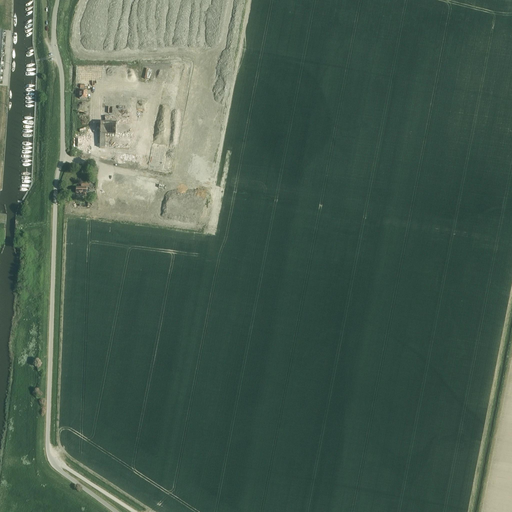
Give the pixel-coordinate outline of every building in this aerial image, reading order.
[(101,97),(99,148),(128,149),(130,147),(132,98),(101,97)] [(78,147),(90,147),(90,139),(78,139),(78,147)] [(115,157),(115,163),(118,163),(118,164),(124,164),(124,161),(126,161),(126,162),(126,166),(134,166),(134,165),(141,165),(142,155),(134,155),(123,155),(123,154),(117,154),(117,157),(115,157)] [(141,168),(151,170),(153,157),(144,155),(141,168)] [(153,157),(151,170),(162,172),(164,159),(153,157)] [(104,181),(102,193),(128,198),(130,186),(104,181)] [(89,192),(89,185),(81,185),(81,188),(76,188),(75,196),(86,196),(86,192),(89,192)]
